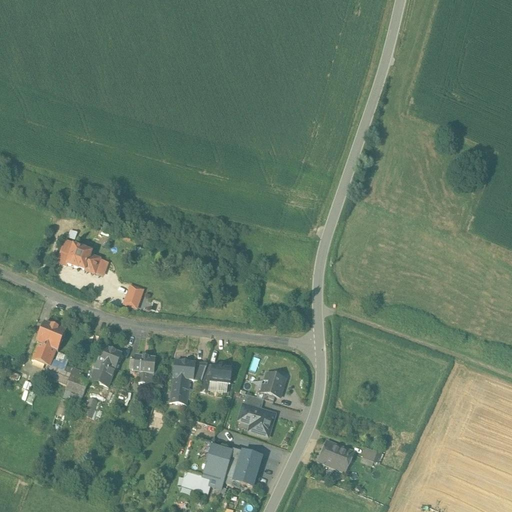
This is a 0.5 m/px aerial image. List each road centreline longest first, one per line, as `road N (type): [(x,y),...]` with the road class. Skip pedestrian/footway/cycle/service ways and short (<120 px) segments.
road 1 (unclassified): [(321,346),(325,247),(401,0)]
road 2 (residential): [(0,270),(116,317),(321,346)]
road 3 (unclassified): [(269,511),(307,436),(321,346)]
